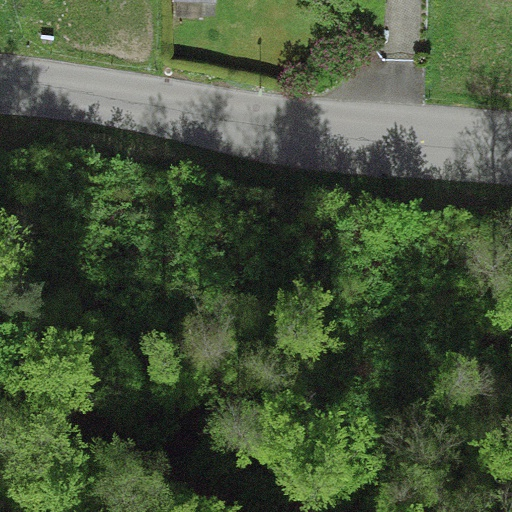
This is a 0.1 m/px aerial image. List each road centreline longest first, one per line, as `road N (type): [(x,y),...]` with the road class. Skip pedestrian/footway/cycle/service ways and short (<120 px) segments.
road 1 (tertiary): [(511,148),(0,87)]
road 2 (track): [(0,393),(81,421),(226,511)]
